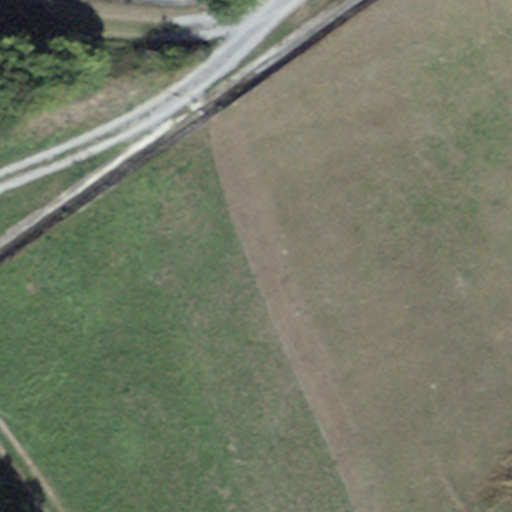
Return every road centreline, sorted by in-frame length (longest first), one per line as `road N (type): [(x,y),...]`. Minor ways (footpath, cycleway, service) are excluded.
road 1 (primary): [(303,511),(118,0)]
road 2 (track): [(296,0),(124,133),(0,185)]
